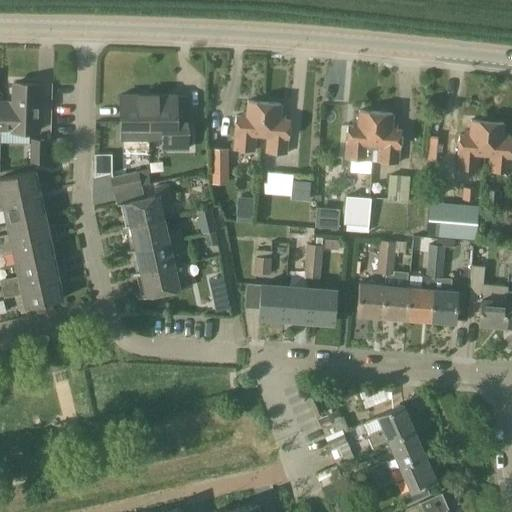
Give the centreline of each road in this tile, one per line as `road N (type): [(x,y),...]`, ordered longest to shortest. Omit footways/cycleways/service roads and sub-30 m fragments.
road 1 (tertiary): [(511,60),(319,39),(88,29)]
road 2 (residential): [(104,312),(82,208),(88,29)]
road 3 (residential): [(511,378),(262,356)]
road 4 (residential): [(177,490),(292,461),(296,445),(262,356)]
road 5 (residential): [(229,353),(140,344),(104,312)]
